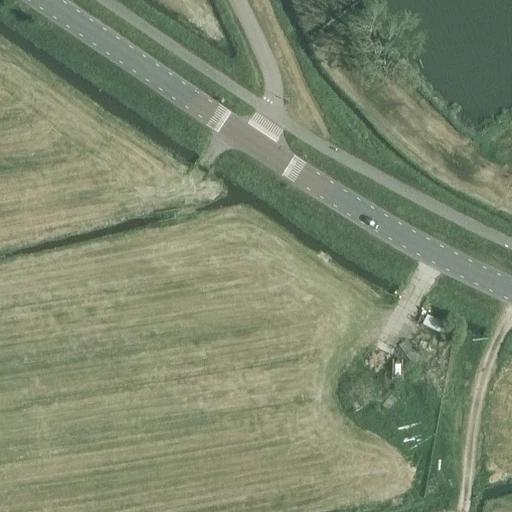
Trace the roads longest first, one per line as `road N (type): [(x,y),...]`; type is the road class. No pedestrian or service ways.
road 1 (tertiary): [(511,292),(371,221),(262,147)]
road 2 (tertiary): [(262,147),(41,0)]
road 3 (track): [(461,511),(475,410),(511,313)]
road 4 (residential): [(262,147),(273,71),(240,0)]
